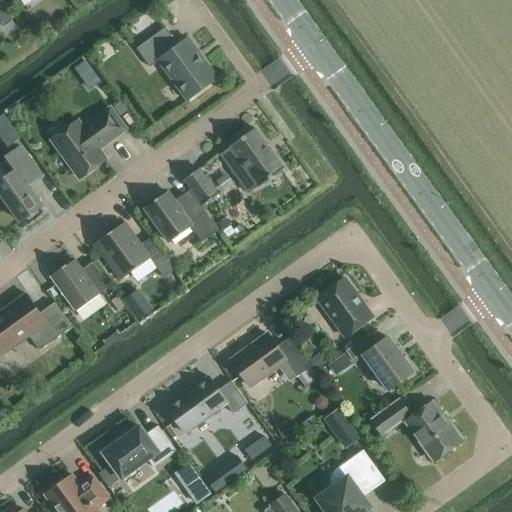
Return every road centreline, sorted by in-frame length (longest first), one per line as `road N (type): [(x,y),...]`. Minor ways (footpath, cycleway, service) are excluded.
road 1 (residential): [(428,339),(354,244),(327,249),(0,484)]
road 2 (residential): [(0,274),(256,87)]
road 3 (unclassified): [(495,292),(316,48)]
road 4 (residential): [(408,511),(491,450),(491,428)]
